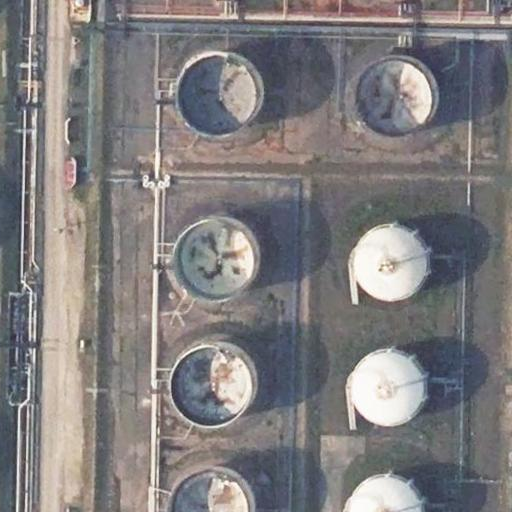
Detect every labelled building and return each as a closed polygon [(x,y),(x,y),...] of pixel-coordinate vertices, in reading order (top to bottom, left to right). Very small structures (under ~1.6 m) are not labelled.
[(265,83),(260,72),(257,67),(248,59),(243,56),(232,53),(226,53),(219,53),(213,55),(207,58),(201,61),(197,66),(193,71),(190,77),(188,84),(187,90),(187,97),(188,103),(191,109),(194,115),(198,120),(203,124),(209,128),(215,130),(222,131),(228,131),(234,131),(245,127),(254,120),(258,116),(263,105),(266,94),(265,88),(265,83)] [(437,97),(436,91),(435,85),(433,79),(425,68),(420,64),(415,61),(409,58),(403,57),(397,57),(386,59),(376,64),(368,72),(364,76),(362,81),(360,92),(360,104),(362,109),(367,119),(376,127),(386,132),(392,133),(398,134),(405,133),(411,132),(417,129),(422,125),(427,121),(431,116),(434,110),(436,104),(437,97)] [(217,217),(206,220),(201,223),(192,230),(189,234),(184,245),(183,250),(183,262),(186,273),(193,282),(201,290),(207,292),(212,294),(224,295),(231,294),(237,292),(243,289),(248,285),(252,280),(256,275),(259,269),(260,262),(261,256),(260,249),(259,243),(256,237),(248,227),(242,223),(237,220),(230,218),(224,217),(217,217)] [(426,282),(429,276),(431,270),(433,264),(433,257),(432,251),(430,245),(427,239),(423,234),(419,230),(413,226),(408,224),(401,222),(395,221),(389,222),(378,225),(369,231),(362,240),(359,245),(356,256),(357,267),(359,273),(364,283),(372,290),(377,293),(387,297),(399,298),(405,296),(411,294),(417,291),(422,287),(426,282)] [(181,396),(183,401),(187,406),(195,414),(205,418),(211,420),(217,420),(223,420),(230,418),(235,416),(241,412),(246,408),(250,402),(253,397),(255,391),(255,384),(255,378),(254,371),(252,365),(249,360),(244,355),(240,351),(234,347),(228,345),(222,344),(215,343),(204,345),(194,351),(186,358),(183,363),(179,374),(178,385),(181,396)] [(415,411),(419,406),(423,401),(425,395),(427,389),(427,382),(426,376),(424,370),(421,364),(418,359),(413,354),(408,351),(402,348),(396,346),(390,345),(379,347),(369,351),(360,359),(357,363),(354,368),(351,379),(351,384),(352,395),(357,405),(365,413),(369,416),(380,421),(386,421),(392,422),(399,420),(405,418),(410,415),(415,411)] [(253,511),(254,510),(254,504),(253,497),(251,491),(247,486),(243,481),(233,473),(221,469),(209,469),(203,471),(193,476),(185,483),(182,488),(178,499),(177,504),(177,511),(253,511)] [(427,511),(428,504),(425,494),(422,489),(415,480),(405,474),(395,471),(389,471),(377,473),(366,479),(361,484),(357,489),(354,494),(352,501),(352,507),(351,511),(427,511)]
